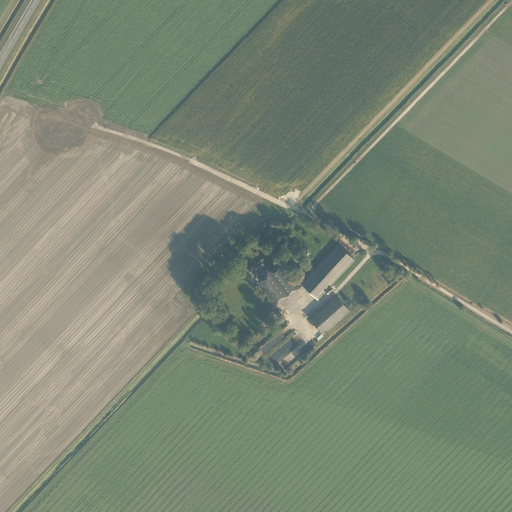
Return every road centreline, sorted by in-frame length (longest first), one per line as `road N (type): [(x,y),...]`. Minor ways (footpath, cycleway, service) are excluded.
road 1 (unclassified): [(511,331),(313,212)]
road 2 (unknown): [(292,211),(172,151),(93,124)]
